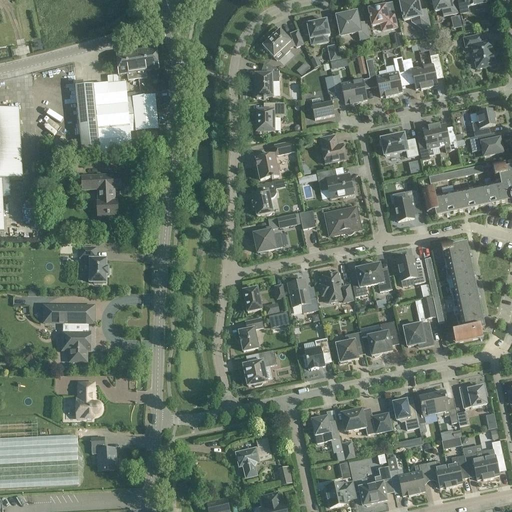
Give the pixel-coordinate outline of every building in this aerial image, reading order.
[(417,0),(416,0),(400,4),(404,21),(411,20),(412,23),(422,30),(430,28),(427,12),(421,13),(417,0)] [(429,0),(431,5),(433,5),(435,13),(442,11),(443,17),(458,14),(454,0),(448,0),(429,0)] [(456,0),(460,14),(468,13),(467,8),(487,3),(486,0),(456,0)] [(385,7),(369,10),(372,27),(381,25),(382,32),(397,29),(394,15),(387,17),(385,7)] [(340,17),(336,17),(341,38),(359,34),(360,41),(369,39),(366,23),(359,25),(357,13),(346,15),(345,14),(340,15),(340,17)] [(314,22),(303,25),(305,36),(309,35),(312,46),(328,43),(327,37),(330,36),(327,21),(314,24),(314,22)] [(293,41),(291,42),(280,31),(274,37),(274,36),(268,41),(269,42),(263,47),(274,59),(280,53),(283,56),(286,56),(290,52),(290,50),(295,48),(296,49),(304,46),(298,31),(290,35),(293,41)] [(404,47),(401,34),(394,35),(397,49),(404,47)] [(481,36),(464,40),(466,49),(472,47),(476,70),(495,66),(490,43),(482,44),(481,36)] [(338,46),(327,48),(330,63),(341,61),(338,46)] [(135,51),(138,80),(147,79),(146,72),(159,70),(156,48),(135,51)] [(138,80),(135,51),(116,54),(119,75),(127,74),(128,81),(138,80)] [(422,68),(427,90),(433,89),(433,87),(438,86),(434,70),(441,69),(438,56),(430,57),(432,66),(422,68)] [(317,58),(310,61),(314,70),(321,67),(317,58)] [(361,76),(367,75),(364,58),(357,59),(361,76)] [(387,76),(392,98),(398,96),(398,95),(403,94),(399,77),(406,76),(403,62),(402,62),(402,59),(393,61),(396,74),(387,76)] [(366,62),(369,76),(375,74),(372,61),(366,62)] [(427,90),(422,68),(413,70),(411,61),(403,62),(406,76),(412,75),(416,91),(421,90),(421,91),(427,90)] [(296,70),(300,75),(310,68),(306,64),(296,70)] [(256,75),(257,99),(273,99),(272,83),(279,83),(279,70),(264,65),(261,72),(262,72),(262,75),(256,75)] [(392,98),(387,76),(386,72),(378,74),(379,78),(376,78),(380,98),(385,97),(386,99),(392,98)] [(357,105),(352,84),(342,86),(339,76),(333,78),(335,91),(342,90),(345,106),(350,105),(351,106),(357,105)] [(329,96),(336,94),(335,91),(333,78),(325,79),(329,96)] [(352,84),(357,105),(363,104),(362,102),(368,101),(363,81),(352,84)] [(83,158),(100,156),(132,152),(125,83),(84,87),(83,83),(75,84),(83,158)] [(155,96),(132,98),(135,132),(158,130),(155,96)] [(268,112),(257,112),(257,133),(274,133),(274,117),(286,117),(286,104),(268,104),(268,112)] [(332,104),(312,108),(315,121),(335,117),(332,104)] [(0,232),(5,232),(3,199),(11,198),(10,180),(23,179),(19,109),(0,110),(0,232)] [(475,138),(488,135),(490,135),(489,128),(495,127),(493,119),(495,119),(494,113),(492,113),(492,111),(477,114),(479,123),(473,124),(472,126),(475,138)] [(433,127),(438,148),(445,147),(446,153),(457,151),(454,138),(448,139),(445,126),(439,127),(439,125),(433,127)] [(438,148),(433,127),(428,128),(429,129),(423,131),(426,144),(418,146),(422,162),(430,161),(429,157),(434,156),(432,150),(438,148)] [(488,135),(475,138),(469,140),(472,153),(482,151),(484,158),(503,154),(502,152),(504,152),(503,145),(501,146),(500,140),(490,142),(488,135)] [(325,166),(346,162),(342,146),(337,147),(335,137),(320,141),(323,150),(322,150),(325,166)] [(408,159),(417,157),(414,141),(405,143),(403,137),(395,138),(395,137),(389,139),(389,140),(381,141),(381,143),(379,144),(380,148),(382,148),(384,158),(406,153),(408,159)] [(276,158),(297,154),(295,142),(274,147),(276,158)] [(274,156),(256,160),(256,163),(257,167),(260,181),(279,177),(278,171),(279,171),(280,170),(279,166),(278,165),(277,166),(274,156)] [(408,164),(410,173),(420,170),(417,161),(408,164)] [(436,218),(511,202),(511,203),(511,169),(505,171),(504,165),(492,168),(495,178),(499,178),(500,185),(435,199),(433,191),(423,193),(427,214),(435,213),(436,218)] [(352,194),(354,193),(353,188),(351,187),(349,176),(336,179),(335,171),(316,175),(320,193),(328,192),(330,201),(353,196),(352,194)] [(120,176),(82,178),(83,191),(98,190),(98,203),(98,218),(118,217),(117,202),(115,202),(114,190),(121,190),(120,176)] [(272,215),(269,200),(271,200),(273,199),(274,198),(275,197),(276,195),(276,193),(275,192),(285,190),(283,182),(256,188),(258,195),(252,196),(257,218),(265,216),(267,216),(269,217),(270,216),(272,215)] [(411,209),(420,207),(417,192),(404,194),(405,202),(393,204),(398,224),(414,220),(411,209)] [(352,236),(353,234),(353,233),(361,232),(356,209),(324,216),(329,238),(345,235),(345,236),(348,237),(350,237),(352,236)] [(312,213),(299,216),(302,232),(315,229),(312,213)] [(279,230),(297,226),(295,216),(277,220),(279,230)] [(511,232),(511,228),(511,220),(496,216),(493,226),(511,232)] [(50,229),(50,238),(70,238),(70,230),(50,229)] [(265,253),(275,251),(283,250),(279,235),(272,236),(270,229),(250,234),(252,243),(255,242),(257,255),(260,254),(260,256),(265,255),(265,253)] [(452,243),(441,246),(459,331),(453,332),(455,344),(483,338),(481,330),(484,329),(466,245),(453,248),(452,243)] [(80,249),(80,261),(90,262),(90,284),(94,284),(94,285),(102,285),(102,284),(106,284),(106,276),(108,276),(108,269),(106,269),(106,261),(94,261),(94,259),(96,259),(96,249),(80,249)] [(414,286),(425,284),(422,270),(416,271),(413,259),(405,261),(404,259),(399,260),(398,262),(397,262),(401,283),(413,280),(414,286)] [(367,268),(371,287),(378,286),(379,294),(392,291),(389,277),(382,278),(379,266),(375,267),(375,266),(374,265),(373,265),(372,266),(371,266),(370,266),(369,267),(367,268)] [(371,287),(367,268),(366,268),(366,267),(365,267),(364,267),(363,267),(362,268),(361,268),(360,269),(360,270),(356,271),(358,283),(352,285),(355,299),(367,297),(365,289),(371,287)] [(343,304),(352,302),(349,288),(340,290),(337,275),(323,278),(324,286),(320,287),(322,298),(328,296),(330,305),(342,302),(343,304)] [(303,316),(319,312),(316,298),(309,300),(305,282),(287,286),(292,309),(301,307),(303,316)] [(277,301),(284,299),(282,287),(275,288),(277,301)] [(247,315),(262,311),(257,290),(243,293),(247,315)] [(264,302),(266,316),(278,314),(276,300),(264,302)] [(425,321),(434,319),(430,300),(421,302),(425,321)] [(94,325),(94,308),(43,307),(43,324),(70,324),(70,334),(62,334),(62,351),(69,351),(69,363),(86,363),(87,345),(90,345),(90,334),(87,334),(87,324),(94,325)] [(286,314),(270,318),(272,326),(283,324),(284,328),(289,327),(286,314)] [(254,331),(262,329),(260,321),(246,324),(247,332),(239,334),(243,353),(258,350),(254,331)] [(389,338),(396,337),(394,324),(380,327),(382,335),(367,338),(371,358),(373,358),(374,359),(378,358),(379,356),(392,354),(389,338)] [(422,349),(433,347),(428,324),(421,326),(403,330),(407,349),(421,346),(422,349)] [(356,350),(363,349),(360,334),(345,337),(346,344),(336,347),(338,357),(337,358),(339,366),(348,364),(347,363),(358,361),(356,350)] [(316,350),(305,352),(309,371),(311,370),(311,371),(318,370),(318,369),(325,367),(323,356),(330,354),(327,340),(315,342),(316,350)] [(260,363),(243,366),(248,387),(253,386),(255,388),(261,386),(262,384),(267,383),(264,369),(277,366),(274,352),(258,355),(260,363)] [(94,398),(94,385),(79,385),(79,400),(77,400),(77,420),(93,420),(93,416),(96,416),(97,416),(98,416),(99,415),(100,414),(101,413),(101,412),(102,411),(102,410),(102,409),(102,408),(101,407),(101,406),(100,405),(99,405),(98,404),(97,404),(96,404),(93,404),(93,398),(94,398)] [(470,387),(460,390),(464,410),(472,408),(487,405),(483,388),(471,390),(470,387)] [(432,396),(436,415),(444,414),(444,418),(450,417),(451,425),(458,424),(459,423),(457,415),(455,406),(448,408),(445,393),(432,396)] [(436,415),(432,396),(419,398),(422,411),(415,412),(418,426),(425,424),(424,418),(436,415)] [(396,422),(398,422),(401,424),(405,423),(407,432),(418,429),(413,406),(407,407),(406,402),(393,405),(396,422)] [(362,411),(341,415),(345,433),(365,429),(367,436),(376,434),(376,435),(392,431),(388,415),(372,418),(372,419),(364,420),(362,411)] [(459,423),(458,424),(459,428),(468,426),(466,413),(457,415),(459,423)] [(328,418),(312,421),(315,437),(317,445),(331,442),(334,454),(343,452),(337,422),(329,424),(328,418)] [(460,432),(451,433),(453,440),(461,438),(460,432)] [(116,450),(105,450),(105,439),(91,439),(92,456),(98,456),(99,472),(117,471),(116,450)] [(258,450),(237,455),(240,468),(244,467),(247,479),(256,477),(254,468),(257,464),(259,463),(257,457),(271,454),(267,439),(256,441),(258,450)] [(352,443),(342,445),(346,461),(355,459),(352,443)] [(484,460),(488,481),(494,480),(493,479),(499,477),(495,458),(503,457),(500,443),(491,444),(493,451),(488,452),(490,458),(484,460)] [(488,481),(484,460),(477,461),(476,455),(464,457),(466,471),(474,469),(477,482),(482,481),(483,483),(488,481)] [(446,468),(451,489),(457,488),(456,487),(462,485),(459,472),(466,471),(464,457),(451,460),(452,466),(446,468)] [(451,489),(446,468),(440,469),(439,463),(426,465),(429,479),(437,477),(440,490),(445,489),(446,490),(451,489)] [(409,476),(414,497),(419,496),(419,495),(425,493),(422,480),(429,479),(426,465),(414,468),(415,474),(409,476)] [(290,468),(278,470),(281,487),(293,485),(290,468)] [(391,482),(388,468),(378,470),(380,478),(374,479),(375,485),(359,489),(363,507),(364,506),(366,508),(370,507),(371,505),(387,502),(383,484),(391,482)] [(388,468),(391,482),(392,487),(400,485),(402,498),(408,497),(408,499),(414,497),(409,476),(403,477),(402,471),(389,473),(388,468)] [(326,491),(324,492),(325,498),(327,498),(330,509),(347,505),(347,501),(356,499),(352,483),(343,485),(343,484),(325,488),(326,491)] [(278,494),(262,498),(264,508),(260,509),(260,511),(286,511),(285,504),(281,505),(278,494)] [(230,511),(227,499),(206,504),(207,511),(230,511)]
